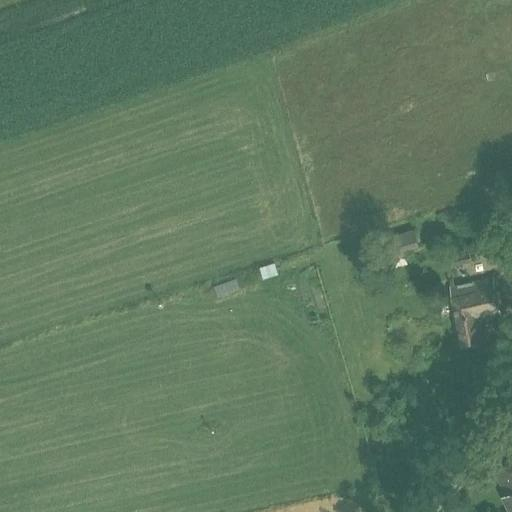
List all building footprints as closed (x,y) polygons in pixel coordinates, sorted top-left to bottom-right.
[(390,235),(396,257),(419,251),(413,229),(390,235)] [(450,255),(453,266),(473,261),(471,251),(450,255)] [(453,286),(464,343),(486,339),(482,319),(501,315),(494,278),(453,286)] [(423,464),(430,469),(438,459),(431,454),(423,464)] [(504,496),(511,511),(511,462),(495,470),(506,494),(504,496)]
